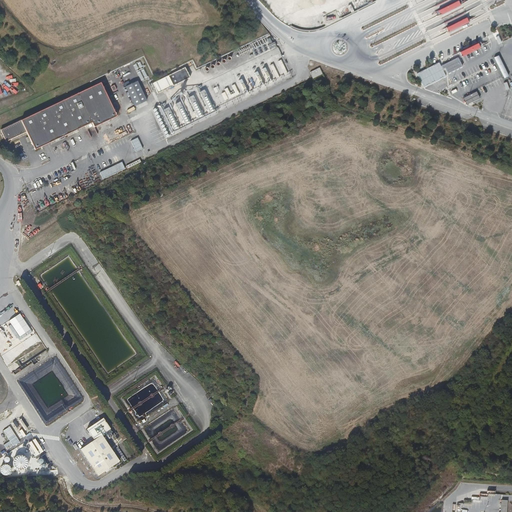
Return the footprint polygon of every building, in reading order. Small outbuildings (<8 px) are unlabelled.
[(460,4),(457,0),(437,10),(440,14),(460,4)] [(468,22),(466,17),(446,28),(448,32),(468,22)] [(310,72),(313,79),(322,74),(319,68),(310,72)] [(156,93),(190,79),(185,69),(152,82),(156,93)] [(216,86),(218,91),(232,85),(230,79),(216,86)] [(7,140),(27,131),(36,149),(93,122),(95,126),(117,116),(101,82),(22,119),(1,129),(7,140)] [(122,108),(146,97),(140,83),(116,95),(122,108)] [(228,99),(243,92),(239,83),(231,86),(234,93),(230,95),(228,89),(225,90),(228,99)] [(153,111),(163,135),(193,122),(188,111),(180,114),(177,106),(173,108),(172,106),(161,111),(160,108),(153,111)] [(507,135),(509,127),(501,126),(500,133),(507,135)] [(138,138),(131,141),(135,152),(142,149),(138,138)] [(100,172),(103,180),(125,169),(122,162),(100,172)] [(10,442),(4,445),(7,450),(20,442),(10,427),(3,431),(10,442)] [(98,475),(120,461),(102,434),(80,449),(98,475)] [(28,442),(21,446),(23,449),(18,452),(20,456),(32,448),(28,442)] [(37,449),(21,459),(28,470),(44,460),(37,449)] [(488,491),(486,495),(481,493),(480,497),(491,501),(494,493),(488,491)]
